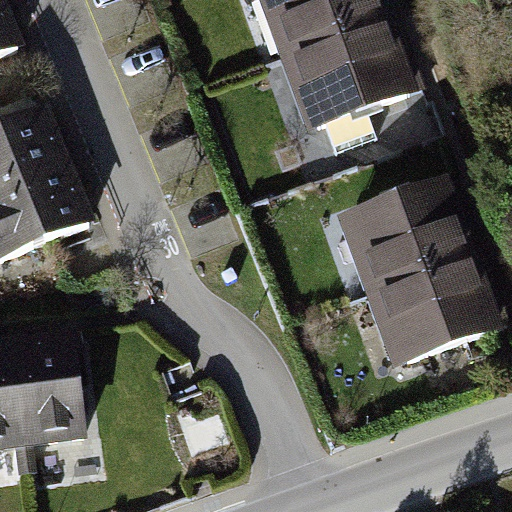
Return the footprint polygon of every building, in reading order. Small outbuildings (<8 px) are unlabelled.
[(390,0),(268,0),(291,67),(400,28),(390,0)] [(0,59),(19,51),(0,3),(0,59)] [(400,28),(291,67),(318,140),(427,101),(400,28)] [(51,111),(0,131),(0,198),(74,169),(51,111)] [(0,266),(98,228),(74,169),(0,198),(0,266)] [(456,189),(347,226),(374,304),(483,265),(456,189)] [(483,265),(374,304),(400,377),(509,338),(483,265)] [(85,444),(76,344),(12,350),(21,450),(85,444)] [(12,350),(0,350),(0,451),(21,450),(12,350)]
